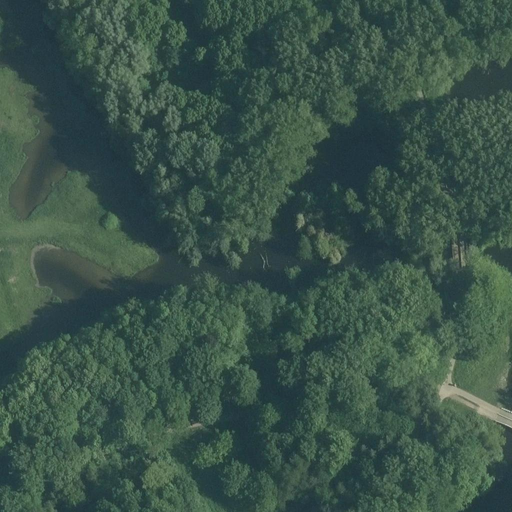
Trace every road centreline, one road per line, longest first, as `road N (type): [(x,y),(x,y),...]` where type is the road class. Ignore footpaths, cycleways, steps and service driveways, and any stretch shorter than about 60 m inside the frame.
road 1 (unknown): [(10,511),(146,428),(433,385),(455,301),(444,190),(428,152),(288,0)]
road 2 (unknown): [(326,402),(455,301)]
